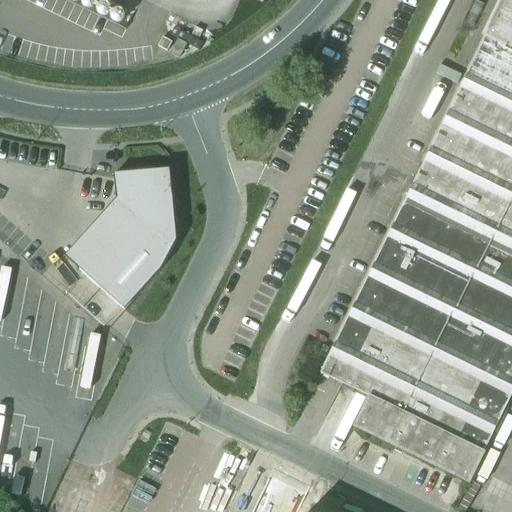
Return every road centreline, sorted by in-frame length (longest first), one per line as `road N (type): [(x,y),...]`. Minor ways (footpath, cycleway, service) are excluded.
road 1 (unclassified): [(188,98),(219,176),(223,220),(171,337),(172,374),(195,403),(265,440)]
road 2 (tertiary): [(0,104),(75,118),(188,98)]
road 3 (tertiary): [(188,98),(228,83),(317,0)]
road 4 (unclassified): [(412,511),(265,440)]
